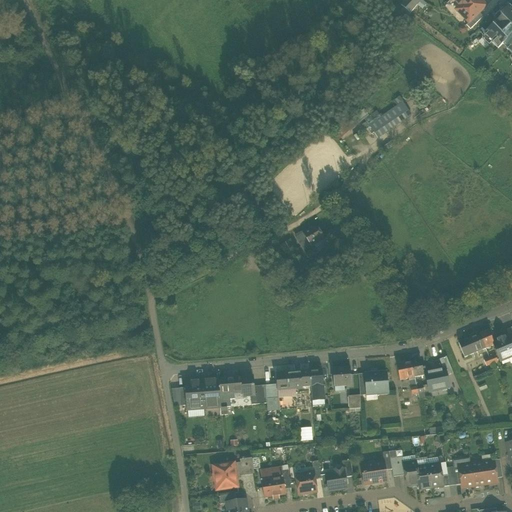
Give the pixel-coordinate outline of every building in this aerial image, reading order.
[(405,0),(401,6),(410,14),(421,1),(420,0),(405,0)] [(486,6),(479,0),(454,0),(460,6),(465,10),(460,15),(469,23),(479,13),(486,6)] [(465,10),(460,6),(456,10),(460,15),(465,10)] [(506,49),(511,55),(511,10),(509,7),(500,16),(501,18),(484,35),(485,36),(492,43),(498,49),(503,44),(507,49),(506,49)] [(483,17),(479,13),(469,23),(466,26),(470,30),(483,17)] [(492,43),(485,36),(478,43),(485,50),(492,43)] [(424,93),(412,101),(418,109),(429,102),(424,93)] [(393,101),(396,106),(402,102),(399,97),(393,101)] [(396,106),(395,107),(404,121),(412,116),(402,102),(396,106)] [(374,133),(377,138),(404,121),(395,107),(380,116),(368,124),(374,133)] [(363,109),(354,117),(359,123),(360,124),(364,120),(369,116),(363,109)] [(369,116),(364,120),(366,122),(367,122),(368,124),(380,116),(376,111),(369,116)] [(350,131),(359,123),(354,117),(345,125),(350,131)] [(341,121),(329,131),(338,141),(350,131),(345,125),(341,121)] [(367,122),(366,122),(361,125),(368,136),(374,133),(368,124),(367,122)] [(392,142),(383,147),(386,151),(395,146),(392,142)] [(316,224),(302,233),(310,248),(314,246),(324,239),(316,224)] [(318,253),(314,246),(310,248),(302,233),(295,237),(308,258),(318,253)] [(314,246),(318,253),(329,246),(324,239),(314,246)] [(280,246),(286,256),(296,250),(290,240),(280,246)] [(485,349),(493,345),(494,345),(493,343),(488,331),(479,334),(485,349)] [(471,338),(477,352),(482,350),(485,349),(479,334),(471,338)] [(498,341),(495,342),(497,348),(495,349),(500,362),(511,356),(511,342),(509,336),(504,338),(497,340),(498,341)] [(476,353),(477,352),(471,338),(458,343),(464,357),(473,354),(476,353)] [(495,356),(489,358),(492,364),(498,362),(495,356)] [(442,368),(442,370),(445,369),(446,376),(448,376),(453,373),(446,357),(439,360),(442,368)] [(486,367),(492,364),(489,358),(483,360),(486,367)] [(421,360),(412,362),(414,378),(415,378),(424,376),(421,360)] [(412,362),(402,364),(406,379),(408,379),(414,378),(412,362)] [(400,380),(406,379),(402,364),(396,365),(400,380)] [(332,369),(334,386),(344,385),(351,384),(350,367),(332,369)] [(442,370),(436,371),(436,373),(426,375),(429,392),(449,388),(446,376),(445,369),(442,370)] [(322,370),(310,371),(311,387),(312,401),(324,400),(323,386),(322,370)] [(310,371),(300,372),(301,388),(302,387),(311,387),(310,371)] [(302,389),(302,387),(301,388),(300,372),(277,374),(278,385),(278,389),(288,388),(288,390),(296,390),(302,389)] [(376,394),(376,395),(388,394),(386,372),(372,373),(372,372),(364,373),(366,394),(376,394)] [(253,376),(243,377),(244,393),(243,393),(244,397),(251,396),(254,396),(254,387),(254,386),(253,376)] [(234,394),(243,393),(244,393),(243,377),(227,378),(229,394),(234,394)] [(220,395),(229,394),(227,378),(218,379),(218,380),(220,395)] [(409,385),(410,388),(417,387),(415,378),(414,378),(408,379),(409,380),(408,380),(409,385)] [(221,408),(220,407),(220,404),(220,395),(218,380),(202,381),(204,409),(221,408)] [(187,410),(204,409),(202,381),(185,382),(185,388),(186,406),(187,410)] [(278,385),(265,386),(266,400),(279,399),(278,389),(278,385)] [(267,404),(266,400),(265,386),(254,387),(254,396),(251,396),(252,405),(267,404)] [(423,386),(416,387),(417,394),(419,400),(425,399),(423,386)] [(288,388),(278,389),(279,399),(296,398),(296,390),(288,390),(288,388)] [(174,407),(180,406),(179,389),(171,390),(174,407)] [(220,395),(220,404),(230,404),(230,399),(235,399),(234,394),(229,394),(220,395)] [(361,408),(360,395),(348,396),(349,409),(361,408)] [(267,404),(267,411),(280,411),(279,399),(266,400),(267,404)] [(187,410),(188,418),(204,417),(204,409),(187,410)] [(443,427),(429,429),(430,436),(444,433),(443,427)] [(312,428),(298,429),(299,442),(313,441),(312,428)] [(216,441),(217,449),(225,448),(224,441),(216,441)] [(385,471),(392,470),(391,460),(389,452),(382,453),(384,462),(385,471)] [(403,458),(396,459),(399,477),(405,476),(403,464),(404,464),(403,458)] [(242,474),(254,473),(254,470),(252,459),(240,460),(240,463),(242,474)] [(393,477),(399,477),(396,459),(391,460),(392,470),(393,477)] [(427,459),(415,461),(415,462),(416,468),(428,466),(427,460),(427,459)] [(452,461),(454,468),(459,467),(458,466),(470,465),(469,459),(452,461)] [(494,461),(497,480),(503,479),(500,460),(494,461)] [(344,469),(345,478),(353,477),(350,461),(342,462),(344,470),(344,469)] [(494,461),(482,463),(485,486),(497,484),(497,480),(494,461)] [(313,473),(315,481),(321,480),(318,462),(312,463),(313,473)] [(361,465),(364,486),(387,482),(385,471),(384,462),(361,465)] [(416,468),(415,462),(404,464),(403,464),(405,476),(407,487),(419,485),(416,468)] [(443,487),(442,476),(448,475),(446,469),(445,463),(438,464),(428,466),(431,489),(443,487)] [(474,487),(485,486),(482,463),(470,465),(474,487)] [(238,488),(236,475),(234,464),(213,467),(214,476),(217,476),(219,489),(216,490),(216,491),(238,488)] [(462,489),(474,487),(470,465),(458,466),(459,467),(461,485),(462,489)] [(420,491),(431,489),(428,466),(416,468),(419,485),(420,491)] [(454,468),(452,468),(455,486),(461,485),(459,467),(454,468)] [(449,487),(455,486),(452,468),(446,469),(448,475),(449,487)] [(260,472),(261,482),(283,478),(282,473),(282,472),(282,469),(260,472)] [(326,475),(328,491),(347,488),(345,478),(344,469),(344,470),(333,471),(334,474),(326,475)] [(283,478),(285,490),(291,489),(288,472),(282,472),(282,473),(283,478)] [(298,491),(299,496),(316,493),(315,481),(313,473),(296,475),(297,485),(296,487),(297,489),(298,491)] [(283,478),(261,482),(264,499),(272,497),(273,500),(279,499),(279,496),(286,495),(285,490),(283,478)] [(219,496),(220,505),(226,504),(226,503),(236,502),(235,494),(219,496)] [(226,504),(227,511),(247,511),(246,500),(236,502),(226,503),(226,504)] [(200,503),(192,504),(193,511),(201,511),(200,503)]
